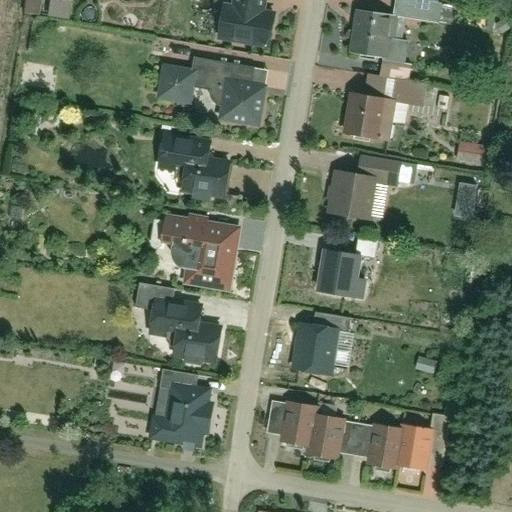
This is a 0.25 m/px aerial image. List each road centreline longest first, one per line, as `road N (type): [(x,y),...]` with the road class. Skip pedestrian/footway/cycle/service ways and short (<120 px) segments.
road 1 (residential): [(318,0),(232,478)]
road 2 (residential): [(232,478),(0,438)]
road 3 (residential): [(444,511),(232,478)]
